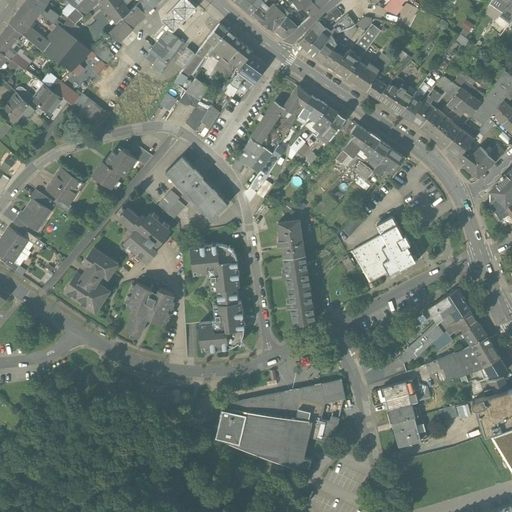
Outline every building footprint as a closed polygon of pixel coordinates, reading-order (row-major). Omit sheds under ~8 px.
[(46,3),(42,0),(26,0),(25,2),(40,12),(41,13),(42,11),(41,10),(46,3)] [(66,0),(76,9),(84,16),(99,2),(100,1),(101,0),(66,0)] [(124,6),(118,0),(101,0),(100,1),(118,23),(121,19),(129,12),(124,6)] [(141,0),(136,5),(145,13),(144,13),(146,15),(160,0),(141,0)] [(182,0),(162,21),(174,32),(196,10),(186,0),(182,0)] [(239,0),(237,2),(252,14),(264,1),(263,0),(239,0)] [(300,3),(297,0),(294,0),(292,2),(300,12),(305,8),(300,3)] [(303,0),(300,3),(305,8),(311,15),(319,8),(319,9),(327,0),(303,0)] [(390,0),(383,9),(396,14),(400,9),(398,7),(403,0),(390,0)] [(511,21),(511,19),(511,12),(505,7),(496,0),(490,0),(489,2),(485,9),(498,17),(502,21),(504,19),(510,23),(511,21)] [(40,12),(25,2),(10,23),(21,32),(28,38),(38,46),(45,52),(51,44),(29,26),(40,12)] [(273,4),(257,19),(273,33),(275,31),(286,16),(273,4)] [(145,13),(136,5),(129,12),(121,19),(132,28),(146,15),(144,13),(145,13)] [(76,9),(70,16),(68,14),(66,16),(68,18),(75,24),(84,16),(76,9)] [(340,16),(335,9),(329,14),(334,20),(340,16)] [(292,11),(286,16),(275,31),(282,36),(286,35),(303,22),(292,11)] [(57,17),(48,12),(46,16),(54,22),(57,17)] [(325,29),(307,50),(315,56),(333,34),(353,26),(355,24),(347,15),(331,28),(329,26),(325,29)] [(364,17),(356,24),(363,31),(369,24),(371,22),(370,21),(371,18),(364,17)] [(118,23),(90,50),(106,64),(114,56),(109,52),(109,46),(118,38),(121,40),(133,29),(132,28),(121,19),(118,23)] [(319,22),(299,43),(307,50),(325,29),(319,22)] [(21,32),(10,23),(0,36),(0,49),(4,53),(8,47),(21,32)] [(371,24),(351,50),(354,52),(353,54),(359,59),(380,31),(371,24)] [(227,31),(219,25),(208,39),(215,46),(227,31)] [(74,36),(64,29),(51,44),(45,52),(55,59),(74,36)] [(168,31),(157,42),(149,52),(149,53),(146,57),(155,64),(152,68),(160,74),(166,66),(184,44),(168,31)] [(215,46),(211,52),(212,52),(215,53),(217,52),(221,54),(225,52),(236,38),(227,31),(215,46)] [(458,32),(454,39),(462,45),(467,38),(458,32)] [(333,34),(315,56),(322,62),(331,50),(333,47),(337,43),(333,34)] [(74,36),(55,59),(70,71),(90,50),(74,36)] [(38,46),(28,38),(23,43),(34,52),(38,46)] [(225,52),(222,55),(219,60),(232,71),(242,57),(246,60),(251,54),(248,51),(250,48),(236,38),(225,52)] [(26,62),(8,47),(4,53),(8,57),(15,63),(22,68),(26,62)] [(187,48),(175,62),(182,69),(194,54),(187,48)] [(342,58),(335,53),(326,65),(346,78),(359,59),(353,54),(354,52),(351,50),(350,49),(349,51),(347,50),(342,58)] [(326,65),(335,53),(331,50),(322,62),(326,65)] [(251,54),(245,63),(238,72),(239,73),(230,85),(236,90),(239,87),(240,87),(242,84),(249,89),(267,66),(251,54)] [(373,62),(380,68),(387,60),(380,54),(373,62)] [(363,65),(351,81),(366,90),(373,78),(370,77),(373,71),(376,72),(378,69),(368,62),(365,66),(363,65)] [(480,102),(471,113),(484,124),(488,118),(490,117),(489,116),(502,100),(511,87),(511,77),(504,71),(480,102)] [(195,77),(182,95),(194,103),(205,85),(205,84),(210,76),(205,73),(201,80),(195,77)] [(453,82),(442,75),(432,87),(423,99),(428,103),(430,102),(432,98),(435,100),(443,89),(452,95),(459,86),(453,82)] [(480,102),(466,92),(471,86),(457,75),(453,82),(459,86),(452,95),(446,104),(460,114),(464,109),(471,114),(471,113),(480,102)] [(387,84),(374,76),(373,78),(366,90),(376,97),(384,87),(387,84)] [(414,90),(399,112),(409,119),(422,102),(418,99),(430,83),(424,78),(417,86),(414,90)] [(396,95),(384,87),(376,97),(397,111),(414,90),(417,86),(409,80),(396,95)] [(63,98),(44,84),(43,85),(44,86),(35,97),(34,97),(33,99),(39,103),(38,104),(45,109),(50,114),(63,98)] [(284,107),(292,113),(298,105),(304,109),(312,97),(298,86),(283,106),(284,107)] [(45,109),(38,104),(39,103),(33,99),(34,97),(25,90),(21,95),(28,104),(34,109),(40,115),(45,109)] [(34,109),(16,93),(10,100),(23,112),(27,116),(34,109)] [(164,93),(158,104),(168,109),(174,98),(164,93)] [(110,114),(88,98),(87,99),(83,96),(75,108),(78,110),(100,126),(110,114)] [(328,107),(318,100),(312,97),(304,109),(310,112),(307,118),(316,122),(328,107)] [(422,102),(409,119),(421,127),(434,108),(428,103),(423,99),(422,102)] [(23,112),(10,100),(0,110),(0,114),(11,125),(23,112)] [(275,100),(251,137),(272,153),(286,135),(284,134),(282,135),(280,133),(277,137),(270,132),(272,128),(271,127),(284,107),(283,106),(275,100)] [(511,110),(502,100),(489,116),(490,117),(488,118),(494,124),(498,119),(502,123),(511,112),(511,110)] [(206,113),(200,122),(208,129),(219,113),(210,106),(206,113)] [(206,113),(195,107),(185,122),(195,131),(196,129),(200,122),(206,113)] [(328,107),(316,122),(312,126),(318,131),(335,111),(328,107)] [(454,122),(434,108),(421,127),(439,142),(454,122)] [(335,111),(318,131),(324,135),(340,114),(335,111)] [(511,112),(502,123),(511,132),(511,112)] [(0,136),(11,125),(0,114),(0,136)] [(340,114),(324,135),(330,140),(346,118),(340,114)] [(484,124),(479,129),(485,134),(494,124),(488,118),(484,124)] [(460,127),(445,146),(451,151),(468,133),(465,131),(469,125),(464,121),(460,127)] [(454,122),(439,142),(445,146),(460,127),(454,122)] [(370,134),(356,125),(350,132),(355,135),(353,138),(351,141),(349,143),(336,158),(340,161),(342,163),(349,155),(353,158),(363,146),(362,145),(370,134)] [(313,134),(307,128),(301,134),(307,140),(313,134)] [(473,137),(468,133),(451,151),(458,157),(464,148),(473,137)] [(259,172),(272,153),(251,137),(232,165),(239,170),(245,162),(259,172)] [(365,147),(360,153),(366,158),(380,141),(375,138),(367,148),(365,147)] [(300,147),(292,140),(287,146),(296,152),(299,148),(300,147)] [(472,155),(464,148),(458,157),(465,161),(461,164),(477,177),(505,152),(493,140),(487,146),(484,143),(472,155)] [(300,147),(299,148),(296,152),(301,156),(309,146),(305,143),(300,147)] [(383,143),(374,155),(379,159),(388,147),(383,143)] [(153,156),(137,145),(131,154),(136,158),(135,158),(145,165),(153,156)] [(374,167),(366,179),(372,183),(384,168),(392,174),(404,157),(389,147),(374,167)] [(114,151),(106,163),(103,161),(93,175),(111,188),(120,174),(123,176),(135,158),(136,158),(131,154),(123,149),(119,154),(114,151)] [(317,156),(313,152),(306,161),(310,165),(317,156)] [(194,168),(182,156),(166,172),(186,192),(202,176),(203,175),(195,167),(194,168)] [(367,167),(355,158),(348,167),(366,179),(374,167),(370,164),(367,167)] [(68,205),(69,205),(69,204),(83,184),(62,169),(47,190),(57,197),(68,205)] [(510,202),(511,200),(511,169),(491,191),(497,198),(505,208),(510,202)] [(186,192),(211,219),(228,203),(217,191),(218,191),(214,186),(213,187),(202,176),(186,192)] [(265,180),(256,194),(263,198),(272,185),(265,180)] [(180,198),(170,189),(157,205),(165,212),(177,199),(180,198)] [(48,199),(35,190),(30,198),(31,199),(32,198),(43,206),(48,199)] [(68,205),(57,197),(53,202),(71,214),(75,208),(69,204),(69,205),(68,205)] [(21,211),(17,217),(28,225),(37,232),(51,211),(43,206),(32,198),(31,199),(23,213),(21,211)] [(505,208),(497,198),(490,205),(500,221),(507,216),(504,212),(506,210),(505,208)] [(177,199),(165,212),(173,219),(185,206),(177,199)] [(149,213),(145,218),(141,215),(139,217),(128,208),(119,218),(131,228),(133,226),(135,227),(123,242),(147,262),(158,249),(151,244),(155,240),(158,243),(169,230),(149,213)] [(361,209),(342,230),(350,237),(369,217),(361,209)] [(364,273),(368,282),(408,261),(409,263),(421,257),(412,241),(409,243),(405,235),(403,236),(392,216),(377,225),(382,234),(352,250),(360,266),(356,268),(360,275),(364,273)] [(28,225),(17,217),(13,223),(24,231),(28,225)] [(298,219),(278,222),(281,239),(277,240),(278,245),(282,245),(283,257),(304,254),(298,219)] [(23,237),(10,228),(2,240),(20,252),(28,241),(28,240),(23,237)] [(37,240),(26,232),(23,237),(28,240),(28,241),(34,245),(37,240)] [(20,252),(2,240),(0,242),(0,255),(7,260),(12,264),(13,263),(20,252)] [(223,244),(216,244),(211,244),(211,245),(205,246),(205,245),(199,246),(199,247),(191,248),(193,270),(196,270),(196,274),(207,273),(208,276),(211,275),(211,279),(211,285),(217,285),(218,294),(216,294),(217,299),(218,299),(219,308),(214,308),(215,315),(215,319),(213,319),(213,322),(199,323),(201,346),(204,345),(205,350),(210,349),(210,350),(216,350),(216,348),(222,348),(222,349),(227,348),(234,346),(240,341),(243,335),(244,327),(244,322),(242,322),(242,316),(243,316),(242,310),(241,310),(240,301),(237,302),(236,297),(237,297),(237,291),(236,291),(235,287),(239,286),(238,278),(239,277),(238,271),(237,271),(236,265),(238,265),(237,260),(236,260),(234,253),(230,248),(223,244)] [(98,251),(95,255),(91,252),(82,265),(86,268),(82,275),(78,272),(67,289),(71,291),(69,294),(90,307),(91,305),(97,308),(101,302),(99,301),(101,297),(103,297),(106,288),(97,282),(102,274),(108,277),(114,268),(110,266),(113,261),(98,251)] [(304,254),(283,257),(286,270),(282,271),(283,276),(286,276),(291,301),(287,302),(288,307),(291,307),(294,324),(315,321),(304,254)] [(25,271),(13,263),(12,264),(7,260),(4,265),(22,276),(25,271)] [(133,316),(127,329),(140,335),(146,320),(143,319),(144,316),(162,323),(173,295),(159,289),(156,296),(150,294),(152,290),(137,283),(127,307),(132,310),(130,314),(133,316)] [(457,289),(428,310),(436,322),(450,311),(456,319),(469,309),(457,289)] [(479,323),(469,309),(456,319),(443,333),(446,338),(461,328),(464,333),(479,323)] [(436,322),(405,350),(415,360),(432,344),(443,333),(456,319),(450,311),(436,322)] [(487,337),(479,323),(464,333),(463,333),(472,346),(487,337)] [(500,358),(487,337),(472,346),(485,367),(500,358)] [(454,354),(447,357),(447,356),(443,357),(438,361),(440,367),(446,383),(464,376),(454,354)] [(508,370),(500,358),(485,367),(481,369),(484,378),(508,370)] [(438,361),(433,362),(426,365),(429,373),(440,367),(438,361)] [(489,382),(493,394),(508,390),(504,378),(489,382)] [(413,379),(383,388),(388,409),(412,403),(418,401),(414,386),(413,379)] [(225,404),(224,411),(221,410),(220,415),(217,415),(215,422),(218,423),(214,438),(223,440),(222,442),(300,470),(301,469),(300,468),(300,466),(309,468),(311,460),(302,458),(308,437),(333,443),(344,399),(345,399),(341,380),(225,404)] [(488,380),(470,386),(473,396),(484,392),(485,397),(493,394),(488,380)] [(428,387),(419,385),(414,386),(418,401),(431,398),(428,387)] [(492,433),(511,425),(511,389),(508,390),(493,394),(485,397),(473,400),(472,402),(472,403),(471,404),(472,406),(472,407),(473,408),(475,409),(477,409),(485,436),(492,433)] [(414,409),(412,403),(388,409),(393,424),(421,416),(419,408),(414,409)] [(421,416),(393,424),(399,447),(421,440),(422,441),(428,439),(421,416)] [(511,511),(511,425),(492,433),(511,466),(511,508),(511,509),(511,508),(509,509),(507,507),(504,510),(501,511),(500,509),(497,511),(492,511),(491,511),(511,511)]
